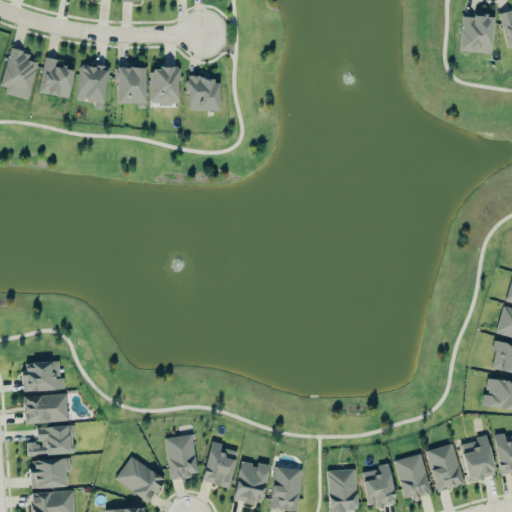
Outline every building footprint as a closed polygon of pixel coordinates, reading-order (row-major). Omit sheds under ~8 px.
[(511,45),(511,15),(511,16),(510,10),(498,13),(506,47),(511,45)] [(490,52),(492,15),(472,14),(472,16),(461,16),(459,51),(490,52)] [(27,98),(36,62),(27,60),(29,53),(9,48),(0,82),(0,85),(7,87),(5,93),(27,98)] [(56,66),(57,58),(43,57),(38,92),(68,96),(72,68),(56,66)] [(76,100),(94,101),(94,107),(103,108),(106,66),(78,64),(76,100)] [(144,66),(115,67),(116,103),(136,102),(136,107),(144,107),(144,66)] [(149,104),(178,103),(177,67),(149,68),(149,104)] [(218,109),(218,77),(187,78),(188,110),(218,109)] [(511,302),(511,273),(511,274),(503,301),(511,302)] [(511,337),(511,308),(500,306),(495,334),(511,337)] [(511,343),(492,340),(490,350),(493,351),(490,368),(511,372),(511,343)] [(63,389),(63,377),(58,378),(58,361),(21,362),(22,390),(63,389)] [(511,380),(486,377),(484,393),(481,393),(480,405),(511,409),(511,380)] [(65,393),(22,395),(23,422),(66,421),(65,393)] [(35,427),(36,442),(26,443),(26,455),(74,452),(72,425),(35,427)] [(511,434),(503,436),(502,432),(492,434),(498,475),(511,472),(511,434)] [(169,478),(197,474),(190,433),(163,437),(169,478)] [(494,475),(485,434),(474,436),(475,440),(459,444),(466,481),(494,475)] [(201,481),(228,486),(235,450),(219,447),(220,442),(209,440),(201,481)] [(462,483),(451,442),(424,450),(436,491),(462,483)] [(392,460),(403,496),(410,495),(411,499),(431,493),(418,452),(392,460)] [(68,457),(32,459),(32,467),(28,467),(29,487),(65,486),(64,471),(69,471),(68,457)] [(163,476),(127,457),(114,481),(150,501),(163,476)] [(268,464),(256,462),(255,464),(239,461),(231,499),(259,504),(268,464)] [(361,471),(365,506),(393,503),(388,463),(377,464),(377,469),(361,471)] [(300,469),(273,466),(268,508),(296,511),(300,469)] [(355,510),(354,469),(326,469),(328,511),(355,510)] [(30,491),(30,511),(72,511),(72,490),(30,491)]
